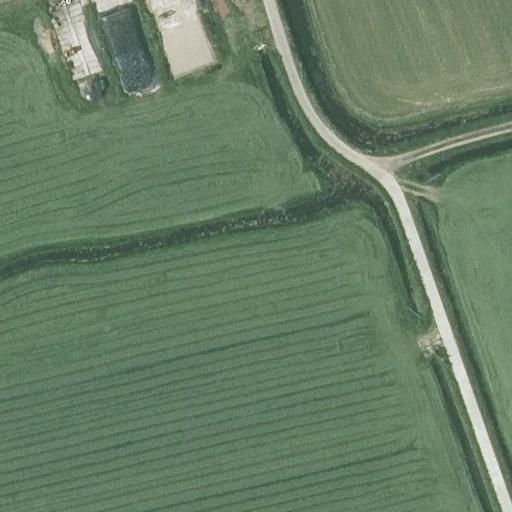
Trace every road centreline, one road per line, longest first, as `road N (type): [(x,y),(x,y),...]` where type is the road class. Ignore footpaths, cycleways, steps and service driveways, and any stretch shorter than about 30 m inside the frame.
road 1 (track): [(507,511),(395,191),(369,168)]
road 2 (unclassified): [(369,168),(321,135),(299,102),(268,0)]
road 3 (unclassified): [(369,168),(511,129)]
